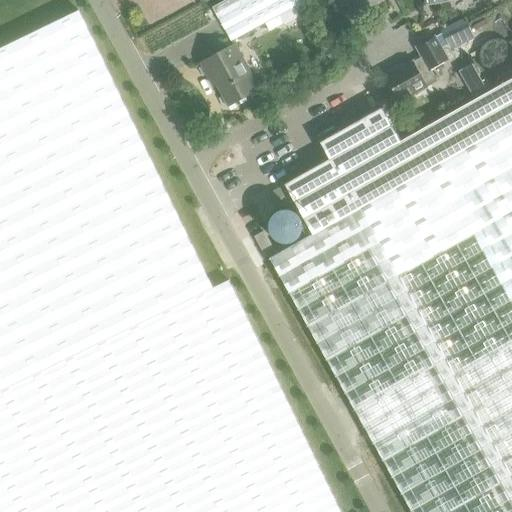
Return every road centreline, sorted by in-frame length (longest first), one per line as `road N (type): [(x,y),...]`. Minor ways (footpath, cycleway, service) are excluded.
road 1 (unclassified): [(381,511),(188,164)]
road 2 (unclassified): [(341,0),(372,57),(188,164)]
road 3 (unclassified): [(188,164),(98,0)]
